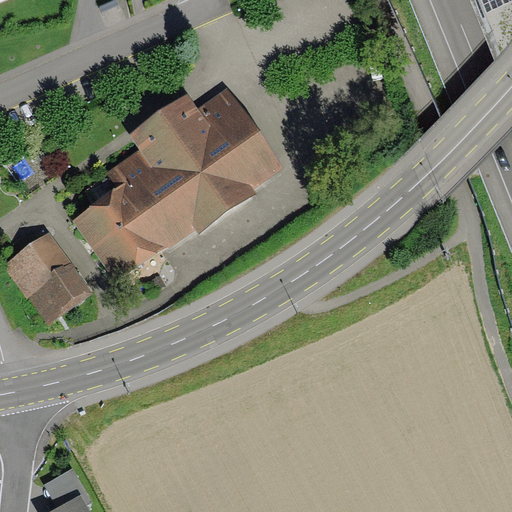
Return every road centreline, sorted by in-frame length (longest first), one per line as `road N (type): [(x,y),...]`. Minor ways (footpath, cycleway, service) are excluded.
road 1 (secondary): [(402,194),(298,276),(196,333),(117,367),(14,392)]
road 2 (track): [(468,230),(393,277),(318,309),(298,276)]
road 3 (motorway): [(448,0),(511,156)]
road 4 (track): [(511,384),(491,334),(468,230)]
road 5 (secondary): [(402,194),(511,80)]
road 6 (unknown): [(206,0),(285,133)]
road 7 (residential): [(14,392),(19,451),(11,511)]
